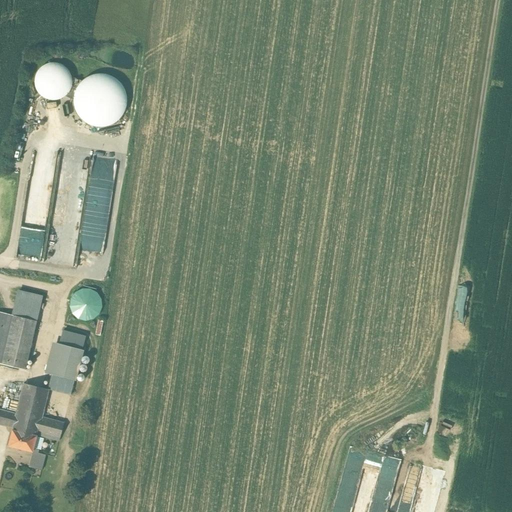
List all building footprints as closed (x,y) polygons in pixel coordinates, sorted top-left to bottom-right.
[(65,93),(67,91),(68,90),(69,89),(70,87),(71,86),(72,84),(72,81),(72,80),(72,78),(72,75),(72,74),(72,73),(71,71),(70,69),(68,67),(67,65),(66,64),(65,63),(64,63),(62,62),(61,61),(59,60),(57,60),(55,60),(54,60),(51,60),(49,60),(48,61),(46,62),(44,62),(43,63),(42,64),(40,65),(39,67),(38,68),(38,69),(37,70),(36,73),(35,75),(35,77),(35,79),(35,80),(36,82),(36,85),(37,86),(38,89),(40,91),(41,92),(42,93),(43,94),(45,95),(46,95),(48,96),(50,97),(53,97),(54,97),(56,97),(58,96),(60,96),(61,95),(64,94),(65,93)] [(119,117),(121,115),(122,113),(124,112),(125,109),(126,108),(127,105),(128,101),(128,99),(128,97),(128,93),(127,91),(127,89),(126,87),(125,84),(123,81),(121,79),(119,78),(118,76),(116,75),(114,74),(112,73),(110,72),(107,72),(104,71),(102,71),(99,72),(96,72),(94,73),(91,74),(89,75),(87,76),(86,77),(84,79),(83,80),(82,81),(81,83),(80,84),(79,86),(78,89),(77,93),(77,95),(76,98),(77,100),(77,102),(78,106),(79,108),(81,112),(83,114),(85,116),(86,117),(88,118),(90,120),(92,121),(95,122),(98,122),(101,123),(103,123),(105,123),(109,122),(111,121),(113,121),(117,119),(119,117)] [(83,80),(72,75),(72,78),(72,80),(72,81),(72,84),(71,86),(70,87),(69,89),(68,90),(67,91),(65,93),(64,94),(76,98),(77,95),(77,93),(78,89),(79,86),(80,84),(81,83),(82,81),(83,80)] [(12,161),(18,162),(22,143),(16,141),(12,161)] [(105,242),(114,157),(93,155),(85,229),(87,230),(87,229),(92,230),(90,240),(105,242)] [(18,256),(33,259),(34,253),(41,254),(42,249),(36,248),(36,247),(25,245),(26,239),(21,238),(18,256)] [(102,313),(103,307),(102,301),(99,296),(94,293),(88,292),(82,293),(77,297),(74,301),(73,307),(74,313),(77,318),(82,321),(88,322),(94,321),(99,318),(102,313)] [(44,299),(21,293),(15,317),(38,323),(44,299)] [(0,312),(0,362),(2,363),(15,317),(0,312)] [(460,342),(461,313),(452,312),(451,342),(460,342)] [(38,323),(15,317),(2,363),(26,370),(38,323)] [(88,339),(64,333),(60,346),(84,353),(88,339)] [(84,353),(60,346),(53,375),(77,381),(84,353)] [(77,381),(53,375),(48,392),(52,393),(72,398),(77,381)] [(48,392),(25,385),(17,414),(14,425),(39,432),(42,433),(41,436),(61,442),(65,425),(45,420),(41,419),(48,392)] [(48,392),(41,419),(45,420),(52,393),(48,392)] [(39,432),(14,425),(17,414),(2,411),(0,419),(0,423),(14,427),(9,446),(34,452),(39,432)] [(441,435),(472,436),(472,425),(442,424),(441,435)] [(447,447),(441,486),(452,488),(457,455),(453,454),(454,448),(447,447)] [(47,455),(34,452),(30,468),(43,471),(47,455)] [(451,493),(440,491),(437,507),(443,508),(445,499),(449,500),(451,493)]
